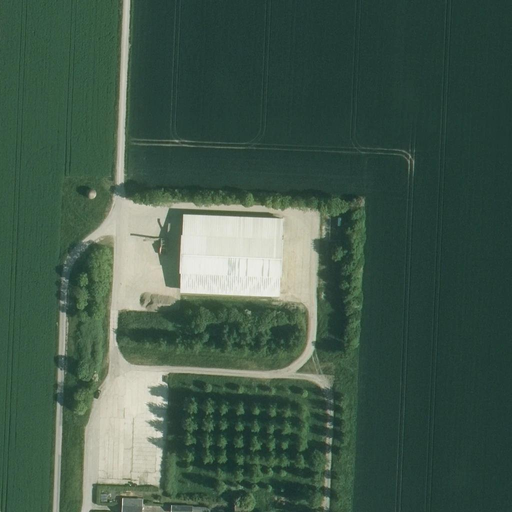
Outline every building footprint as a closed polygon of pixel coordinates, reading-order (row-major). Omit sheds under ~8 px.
[(104,188),(103,179),(95,179),(96,188),(104,188)] [(282,219),(184,215),(181,289),(271,293),(271,297),(277,298),(278,294),(282,219)] [(165,414),(164,431),(171,431),(174,389),(162,388),(161,413),(165,414)] [(76,475),(75,493),(87,493),(87,481),(80,481),(80,475),(76,475)] [(250,511),(251,502),(235,501),(234,511),(250,511)]
